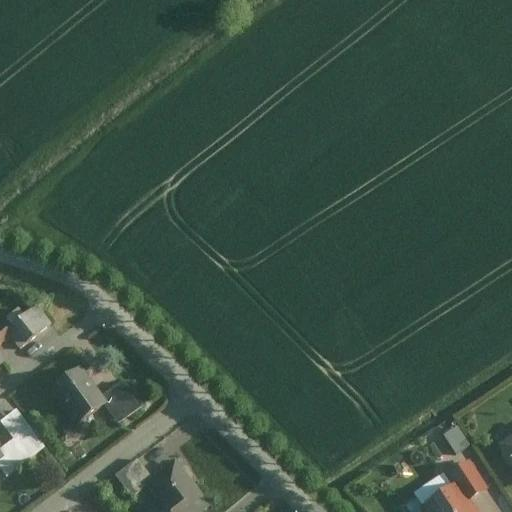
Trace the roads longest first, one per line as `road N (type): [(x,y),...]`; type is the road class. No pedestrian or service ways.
road 1 (residential): [(200,401),(53,511)]
road 2 (residential): [(312,511),(200,401)]
road 3 (residential): [(0,397),(114,315)]
road 4 (residential): [(114,315),(69,281),(0,255)]
road 5 (residential): [(200,401),(114,315)]
